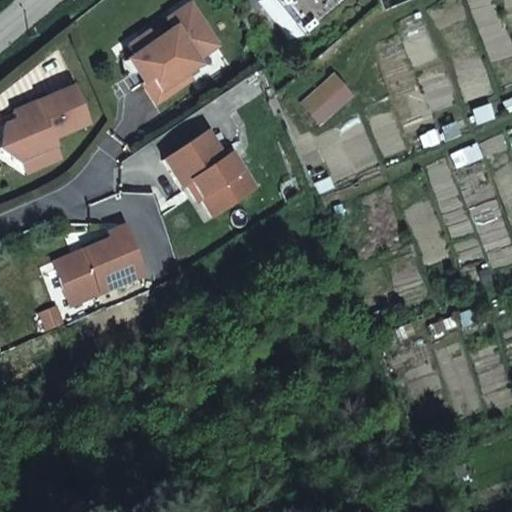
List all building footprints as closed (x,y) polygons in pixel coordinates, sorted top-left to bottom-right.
[(261,0),(258,3),(290,42),(340,0),(261,0)] [(195,61),(217,46),(188,4),(166,19),(172,29),(152,41),(146,32),(127,46),(133,55),(125,61),(134,73),(142,68),(149,78),(141,83),(155,104),(191,80),(186,73),(177,60),(188,53),(194,61),(195,61)] [(177,60),(186,73),(198,65),(195,61),(194,61),(188,53),(177,60)] [(300,103),(318,121),(346,92),(328,74),(300,103)] [(54,138),(87,124),(71,87),(37,102),(40,109),(14,121),(3,126),(0,138),(0,150),(18,162),(57,145),(54,138)] [(37,102),(10,113),(14,121),(40,109),(37,102)] [(90,130),(87,124),(54,138),(57,145),(90,130)] [(204,131),(162,160),(180,188),(186,184),(189,181),(213,217),(250,192),(226,155),(222,157),(204,131)] [(230,152),(226,155),(250,192),(255,189),(230,152)] [(189,181),(186,184),(197,201),(200,198),(189,181)] [(84,257),(53,269),(69,306),(143,275),(122,226),(106,233),(109,239),(81,250),(84,257)] [(81,250),(51,263),(53,269),(84,257),(81,250)]
